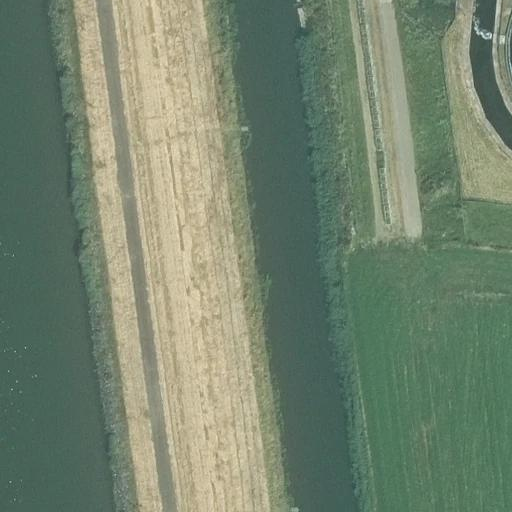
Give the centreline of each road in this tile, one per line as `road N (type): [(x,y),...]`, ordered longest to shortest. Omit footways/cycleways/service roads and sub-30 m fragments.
road 1 (unclassified): [(165,511),(94,0)]
road 2 (unclassified): [(414,232),(385,0)]
